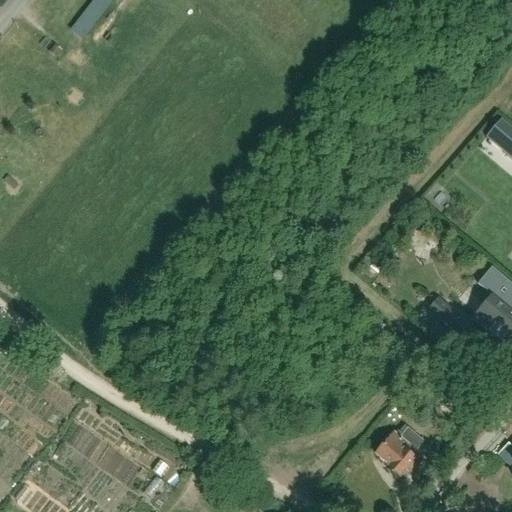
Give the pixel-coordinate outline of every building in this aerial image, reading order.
[(0,0),(0,10),(8,0),(0,0)] [(33,39),(40,30),(23,18),(16,27),(33,39)] [(485,138),(511,161),(511,129),(501,120),(485,138)] [(474,324),(511,356),(511,355),(511,314),(509,313),(511,309),(511,285),(491,268),(477,285),(495,300),(474,324)] [(467,324),(438,299),(427,312),(457,337),(467,324)] [(419,464),(404,451),(409,445),(416,451),(424,442),(408,428),(400,438),(395,434),(377,455),(402,477),(408,469),(412,473),(419,464)] [(148,502),(159,485),(149,479),(138,496),(148,502)]
